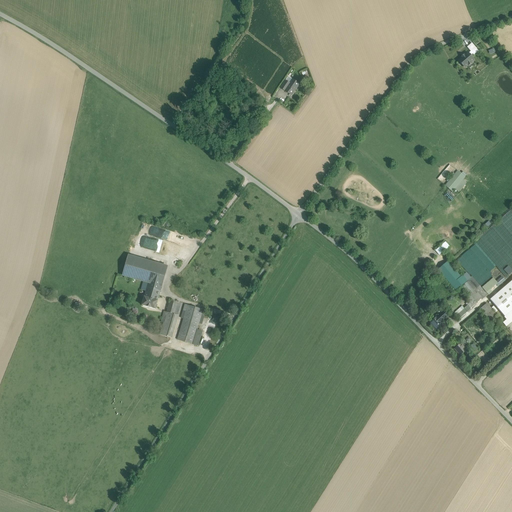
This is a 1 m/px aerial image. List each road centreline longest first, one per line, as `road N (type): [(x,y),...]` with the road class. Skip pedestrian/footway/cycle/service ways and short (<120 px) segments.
road 1 (unclassified): [(298,214),(0,14)]
road 2 (unclassified): [(298,214),(111,511)]
road 3 (unclassified): [(511,17),(415,54),(298,214)]
road 4 (unclassified): [(511,421),(350,254),(298,214)]
